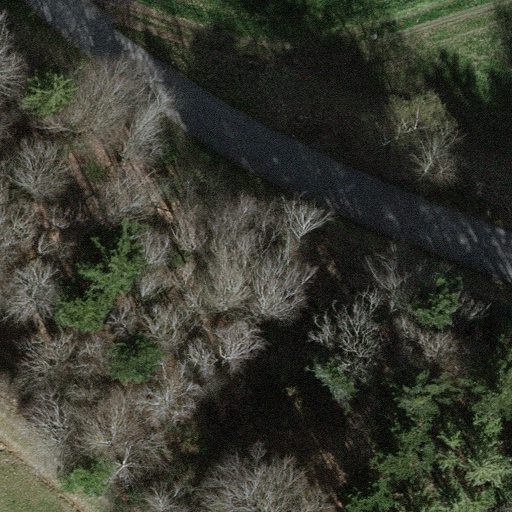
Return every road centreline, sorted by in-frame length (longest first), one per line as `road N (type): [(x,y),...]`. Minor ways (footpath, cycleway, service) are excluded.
road 1 (unclassified): [(511,255),(242,140),(52,0)]
road 2 (track): [(82,0),(227,46),(290,52),(476,0)]
road 3 (track): [(92,511),(0,428)]
